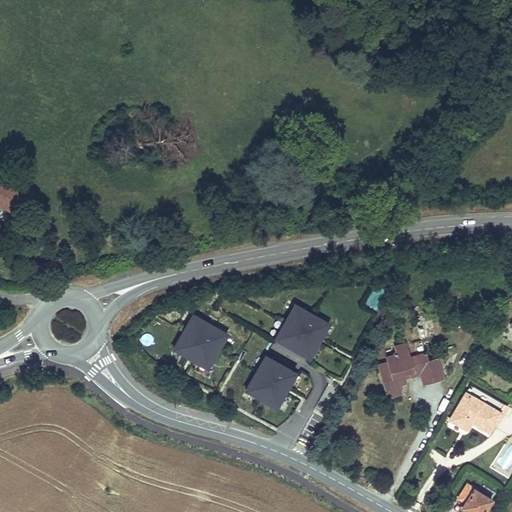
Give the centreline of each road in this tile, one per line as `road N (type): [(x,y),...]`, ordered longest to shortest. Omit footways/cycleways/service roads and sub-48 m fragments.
road 1 (tertiary): [(511,223),(395,232),(162,276)]
road 2 (tertiary): [(390,511),(289,457),(175,420),(125,393)]
